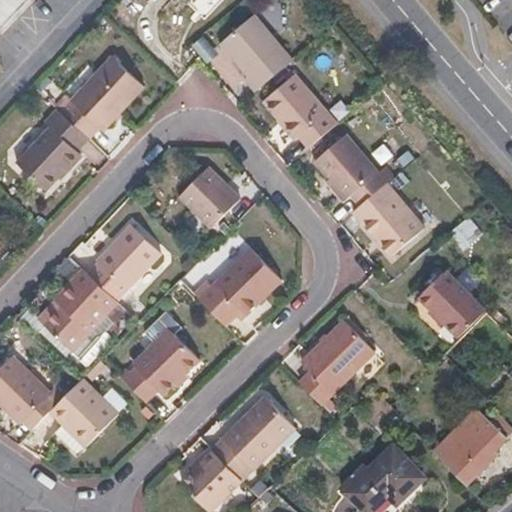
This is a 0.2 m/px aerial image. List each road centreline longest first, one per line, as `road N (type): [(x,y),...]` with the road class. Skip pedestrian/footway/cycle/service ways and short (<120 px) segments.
road 1 (residential): [(100,511),(317,297),(325,284),(324,244),(242,142),(223,129),(188,125),(0,309)]
road 2 (primary): [(511,135),(393,0)]
road 3 (residential): [(0,108),(104,0)]
